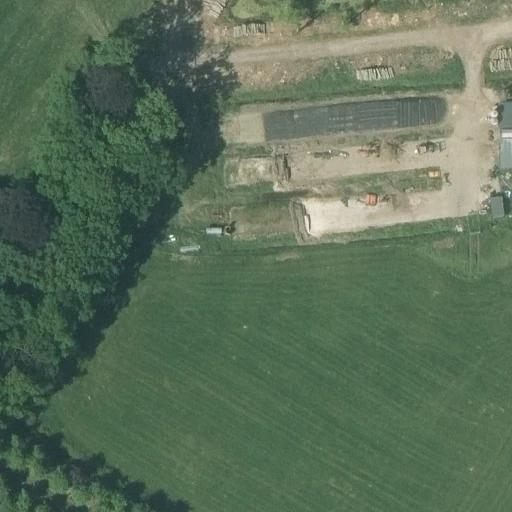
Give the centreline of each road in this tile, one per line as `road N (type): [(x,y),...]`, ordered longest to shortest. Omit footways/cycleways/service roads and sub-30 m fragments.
road 1 (track): [(511,28),(107,69)]
road 2 (track): [(192,0),(0,325)]
